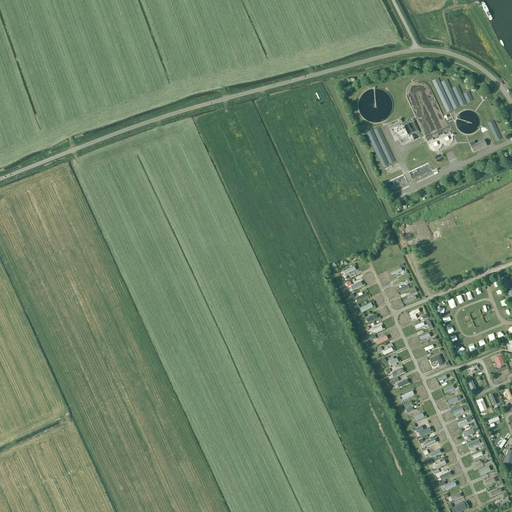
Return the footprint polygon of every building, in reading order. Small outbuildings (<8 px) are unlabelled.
[(408,134),(416,130),(413,123),(409,125),(408,123),(404,125),(408,134)] [(398,140),(400,144),(410,140),(403,124),(392,128),(392,127),(388,129),(393,141),(398,140)] [(475,144),(473,140),(469,142),(471,146),(474,152),(487,146),(484,140),(475,144)] [(353,290),(362,286),(361,282),(352,286),(353,290)] [(361,313),(373,307),(371,302),(359,308),(361,313)] [(415,310),(410,313),(412,320),(418,318),(415,310)] [(372,327),(374,332),(382,329),(380,324),(372,327)] [(437,362),(438,366),(443,365),(442,359),(443,359),(442,354),(429,357),(431,363),(437,362)] [(500,356),(493,358),(496,367),(503,365),(500,356)] [(398,363),(399,362),(397,358),(388,362),(391,369),(400,366),(398,363)] [(402,368),(391,374),(393,377),(404,372),(402,368)] [(399,388),(409,383),(406,379),(397,384),(399,388)] [(412,390),(401,396),(403,401),(414,396),(412,390)] [(476,400),(479,412),(485,410),(482,399),(476,400)] [(452,412),(454,418),(459,416),(460,418),(465,416),(462,408),(452,412)] [(491,423),(498,420),(497,417),(487,421),(488,425),(490,428),(492,427),(491,423)] [(420,436),(430,434),(429,428),(423,430),(422,427),(427,426),(426,423),(421,424),(422,427),(414,429),(415,432),(418,431),(420,436)] [(463,438),(473,434),(472,430),(462,433),(463,438)] [(501,449),(505,440),(502,439),(500,444),(497,442),(495,446),(501,449)] [(502,461),(510,464),(511,459),(511,450),(507,449),(502,461)] [(471,455),(473,460),(483,456),(481,451),(471,455)] [(488,467),(478,471),(480,476),(490,471),(488,467)] [(486,486),(495,481),(493,477),(484,482),(486,486)] [(454,482),(444,487),(446,491),(456,486),(454,482)] [(490,497),(501,492),(500,488),(488,493),(490,497)] [(446,494),(443,494),(445,502),(452,501),(451,497),(447,497),(446,494)] [(497,509),(509,503),(507,499),(494,504),(497,509)] [(456,511),(458,511),(457,509),(465,505),(464,502),(449,508),(450,511),(456,511)]
